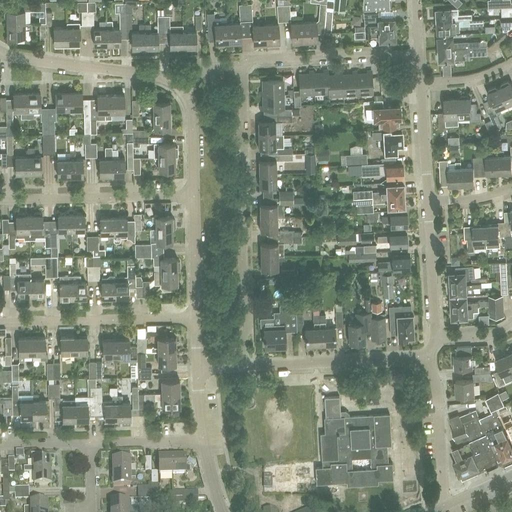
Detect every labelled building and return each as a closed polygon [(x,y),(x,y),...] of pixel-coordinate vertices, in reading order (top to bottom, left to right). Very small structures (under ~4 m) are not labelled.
[(326,0),(326,4),(325,11),(326,11),(326,10),(332,11),(345,12),(346,0),(326,0)] [(381,18),(380,11),(389,11),(389,0),(362,0),(362,12),(370,12),(370,18),(381,18)] [(126,33),(132,33),(131,12),(132,12),(132,6),(136,6),(136,1),(126,1),(126,3),(126,12),(126,29),(126,33)] [(39,23),(46,23),(45,12),(45,2),(22,2),(22,10),(7,11),(7,24),(25,23),(25,11),(44,11),(44,17),(39,17),(39,23)] [(115,3),(115,12),(119,12),(126,12),(126,3),(115,3)] [(320,3),(318,20),(316,22),(325,23),(326,11),(325,11),(326,4),(320,3)] [(511,6),(501,7),(502,16),(511,15),(511,6)] [(164,32),(170,32),(170,48),(171,48),(172,49),(174,50),(176,50),(177,50),(178,50),(180,49),(181,49),(181,48),(183,48),(183,32),(183,25),(170,25),(169,16),(172,16),(172,10),(167,10),(167,7),(163,7),(163,10),(163,16),(164,16),(164,32)] [(437,10),(437,21),(472,19),(477,19),(477,15),(472,16),(472,14),(459,14),(458,8),(451,9),(437,10)] [(326,10),(324,32),(331,33),(332,11),(326,10)] [(225,45),(225,43),(228,43),(227,24),(221,24),(220,18),(214,18),(214,14),(207,14),(208,31),(215,31),(216,44),(217,44),(217,45),(218,46),(224,46),(225,45)] [(511,16),(500,17),(501,25),(511,24),(511,16)] [(365,31),(395,30),(394,19),(378,20),(379,25),(365,26),(365,31)] [(460,32),(460,26),(468,25),(482,24),(482,19),(477,19),(472,19),(437,21),(438,33),(460,32)] [(99,21),(99,29),(94,29),(94,45),(95,45),(95,46),(96,48),(101,48),(103,46),(103,45),(107,45),(107,21),(99,21)] [(120,45),(120,39),(120,29),(112,29),(112,21),(107,21),(107,45),(120,45)] [(317,40),(316,22),(303,23),(304,41),(317,40)] [(25,23),(7,24),(7,37),(15,37),(15,41),(16,43),(23,42),(25,41),(24,37),(25,37),(25,30),(32,30),(32,23),(25,23)] [(79,44),(80,44),(80,27),(79,27),(79,23),(67,24),(67,28),(67,44),(71,44),(72,47),(79,47),(79,44)] [(227,24),(228,43),(241,42),(240,23),(227,24)] [(301,41),(302,41),(304,41),(303,23),(290,23),(291,42),(292,42),(293,43),(294,45),(300,44),(301,42),(301,41)] [(139,24),(139,32),(132,33),(132,49),(145,48),(145,24),(139,24)] [(145,24),(145,48),(158,48),(158,32),(150,32),(150,24),(145,24)] [(265,25),(266,44),(278,43),(277,24),(265,25)] [(266,44),(265,25),(252,26),(253,44),(266,44)] [(62,44),(67,44),(67,28),(54,28),(54,44),(55,44),(55,47),(62,47),(62,44)] [(395,41),(395,30),(365,31),(354,32),(354,38),(366,38),(366,37),(379,37),(379,41),(395,41)] [(183,32),(183,48),(196,48),(196,31),(183,32)] [(469,41),(469,42),(453,42),(453,36),(438,37),(439,49),(487,47),(487,46),(481,47),(481,41),(469,41)] [(487,47),(439,49),(440,60),(455,60),(454,54),(469,53),(469,55),(487,54),(487,47)] [(313,73),(314,93),(328,92),(329,92),(328,75),(328,72),(327,73),(327,70),(323,70),(323,73),(313,73)] [(371,73),(371,70),(367,71),(367,73),(357,74),(358,94),(372,93),(371,73)] [(309,71),(309,74),(298,74),(299,90),(293,90),(294,107),(300,106),(299,94),(314,93),(313,73),(313,71),(309,71)] [(342,75),(344,95),(358,94),(357,74),(357,71),(353,71),(353,74),(342,75)] [(329,92),(328,92),(328,95),(344,95),(342,75),(342,72),(338,72),(338,75),(328,75),(329,92)] [(281,95),(282,95),(282,80),(263,80),(263,92),(260,92),(259,95),(263,95),(281,95)] [(511,102),(511,83),(511,82),(510,83),(508,81),(501,84),(501,87),(499,88),(507,105),(511,102)] [(487,93),(490,99),(495,110),(488,113),(491,120),(498,134),(500,133),(498,128),(501,127),(501,125),(497,115),(500,114),(501,111),(499,108),(507,105),(499,88),(498,88),(496,86),(489,89),(489,92),(487,93)] [(68,92),(69,110),(82,109),(82,91),(68,92)] [(33,118),(33,111),(40,110),(40,121),(42,121),(42,135),(43,135),(48,135),(48,108),(40,108),(40,92),(26,93),(27,116),(27,118),(33,118)] [(56,121),(55,110),(69,110),(68,92),(55,92),(55,108),(48,108),(48,135),(49,135),(49,140),(55,140),(54,134),(55,134),(54,121),(56,121)] [(12,110),(14,110),(14,111),(23,111),(23,113),(23,116),(27,116),(26,93),(13,93),(13,109),(6,109),(6,110),(6,111),(6,110),(7,121),(12,121),(12,110)] [(111,113),(111,94),(97,95),(98,120),(111,119),(111,113)] [(111,94),(111,113),(124,112),(124,94),(111,94)] [(292,110),(284,110),(282,110),(281,95),(263,95),(263,108),(260,108),(261,110),(277,110),(277,116),(291,116),(292,116),(292,110)] [(457,98),(458,116),(470,116),(470,121),(481,121),(480,112),(477,112),(476,103),(471,103),(471,98),(469,98),(468,96),(460,96),(460,98),(457,98)] [(445,117),(458,116),(457,98),(444,99),(445,113),(438,113),(439,128),(446,128),(445,117)] [(153,116),(170,115),(170,102),(153,103),(153,116)] [(373,108),(374,113),(374,121),(379,121),(380,127),(398,126),(398,119),(401,118),(400,106),(373,108)] [(171,128),(170,115),(153,116),(154,129),(171,128)] [(121,128),(121,133),(132,133),(132,130),(132,119),(126,119),(126,128),(121,128)] [(498,134),(491,120),(485,122),(491,136),(498,134)] [(276,135),(275,121),(258,122),(258,135),(276,135)] [(372,139),(384,139),(385,153),(396,153),(396,146),(402,145),(402,133),(390,133),(390,131),(372,132),(372,139)] [(90,134),(82,134),(83,143),(85,143),(91,143),(90,134)] [(276,148),(278,148),(278,154),(292,154),(292,147),(283,148),(283,135),(276,135),(258,135),(258,148),(276,148)] [(158,143),(154,143),(154,158),(158,158),(175,157),(178,157),(178,148),(175,148),(175,144),(158,145),(158,143)] [(498,156),(499,173),(511,172),(511,162),(511,160),(511,146),(511,155),(504,156),(504,150),(498,150),(498,156)] [(28,156),(29,173),(33,173),(33,174),(35,175),(40,175),(41,174),(41,156),(35,156),(34,147),(28,148),(28,156)] [(113,175),(112,149),(112,147),(105,147),(105,159),(99,159),(100,176),(113,175)] [(112,149),(113,175),(125,175),(125,158),(118,158),(117,149),(112,149)] [(70,159),(70,176),(83,176),(83,159),(75,159),(75,150),(70,150),(70,159)] [(346,164),(360,164),(367,163),(366,153),(345,154),(346,164)] [(28,156),(16,157),(16,173),(29,173),(28,156)] [(486,157),(479,157),(480,176),(487,175),(487,173),(499,173),(498,156),(486,156),(486,157)] [(176,170),(175,157),(158,158),(158,170),(176,170)] [(461,162),(462,184),(475,184),(474,176),(480,176),(479,157),(473,157),(473,167),(461,168),(461,162)] [(70,159),(57,160),(58,177),(70,176),(70,159)] [(259,174),(276,173),(276,160),(258,161),(259,174)] [(449,184),(449,185),(462,184),(461,162),(455,162),(455,168),(448,168),(448,164),(444,160),(440,160),(441,184),(449,184)] [(402,164),(386,165),(387,178),(403,177),(402,164)] [(276,187),(276,173),(259,174),(259,187),(276,187)] [(372,197),(404,195),(403,184),(387,185),(387,191),(372,192),(372,197)] [(372,190),(353,191),(353,199),(357,199),(372,198),(372,197),(372,192),(372,190)] [(372,204),(373,203),(388,202),(388,208),(404,207),(404,195),(372,197),(372,198),(357,199),(353,199),(354,205),(357,205),(372,204)] [(293,205),(293,198),(280,198),(273,198),(273,204),(259,204),(260,217),(277,217),(284,217),(284,205),(293,205)] [(366,221),(377,221),(376,212),(366,212),(366,221)] [(407,226),(406,212),(390,213),(390,215),(382,216),(382,222),(391,221),(391,227),(407,226)] [(30,240),(29,216),(25,216),(25,215),(24,213),(19,213),(18,215),(18,216),(17,216),(17,221),(8,221),(8,233),(9,248),(15,248),(15,237),(24,237),(24,240),(30,240)] [(36,239),(35,231),(43,231),(43,215),(42,215),(42,214),(40,213),(35,213),(34,214),(34,215),(29,216),(30,240),(36,239)] [(58,231),(66,230),(66,239),(72,239),(71,214),(58,215),(58,231)] [(71,214),(72,239),(77,239),(77,230),(85,230),(85,214),(71,214)] [(175,221),(174,220),(172,220),(172,216),(152,217),(152,223),(155,223),(155,229),(172,229),(174,229),(175,228),(175,221)] [(114,241),(113,217),(100,218),(101,234),(108,234),(108,241),(114,241)] [(134,222),(126,223),(126,217),(113,217),(114,241),(115,243),(118,243),(120,241),(120,238),(135,237),(134,230),(134,222)] [(277,217),(260,217),(260,231),(278,231),(277,217)] [(505,236),(505,222),(499,222),(499,224),(485,225),(486,242),(500,241),(500,237),(505,236)] [(487,247),(486,242),(485,225),(473,225),(464,226),(464,240),(467,239),(468,252),(474,251),(474,248),(487,247)] [(172,229),(155,229),(156,242),(173,242),(172,229)] [(373,232),(337,233),(337,244),(356,243),(356,240),(361,240),(361,243),(371,243),(371,240),(374,240),(373,232)] [(407,245),(406,232),(389,233),(390,235),(378,236),(378,241),(390,241),(390,246),(407,245)] [(280,236),(280,243),(261,243),(261,256),(278,256),(284,256),(283,242),(294,242),(302,242),(301,236),(280,236)] [(335,253),(341,253),(376,251),(376,245),(352,246),(349,249),(345,249),(344,246),(341,247),(341,248),(335,248),(335,253)] [(361,252),(361,258),(362,261),(376,261),(376,251),(341,253),(335,253),(335,254),(341,254),(341,253),(361,252)] [(409,268),(408,254),(392,256),(393,261),(378,262),(378,269),(393,268),(393,269),(409,268)] [(86,266),(87,266),(87,280),(94,280),(93,266),(93,256),(86,256),(86,266)] [(278,256),(261,256),(261,270),(270,270),(278,269),(278,260),(284,260),(284,256),(278,256)] [(153,265),(160,264),(160,271),(180,271),(180,261),(177,262),(177,258),(160,259),(160,257),(153,257),(153,265)] [(45,277),(51,277),(51,259),(51,258),(40,258),(40,263),(45,263),(45,277)] [(127,276),(115,276),(115,281),(115,297),(128,297),(128,288),(136,288),(135,265),(127,265),(127,276)] [(455,267),(456,273),(450,273),(450,284),(487,282),(487,277),(475,278),(474,268),(472,266),(455,267)] [(160,271),(154,271),(154,285),(161,285),(161,288),(164,291),(173,290),(173,287),(177,287),(177,284),(178,284),(178,271),(180,271),(160,271)] [(31,279),(31,276),(31,273),(18,273),(18,280),(18,295),(31,295),(31,279)] [(383,274),(382,274),(383,286),(384,297),(394,296),(392,273),(383,274)] [(73,298),(73,282),(72,275),(60,276),(60,282),(60,298),(73,298)] [(72,275),(73,282),(73,298),(86,298),(86,282),(81,282),(81,275),(72,275)] [(115,281),(115,276),(115,275),(109,275),(107,278),(101,278),(102,298),(115,297),(115,281)] [(136,276),(136,284),(136,295),(149,295),(149,281),(142,281),(141,276),(136,276)] [(44,279),(31,279),(31,295),(44,295),(44,279)] [(481,282),(485,282),(487,282),(450,284),(451,295),(466,294),(466,293),(473,293),(473,288),(477,287),(477,288),(481,287),(481,282)] [(489,306),(503,306),(503,296),(488,296),(489,301),(467,302),(466,297),(451,297),(452,308),(478,307),(489,306)] [(382,311),(381,301),(371,302),(372,311),(382,311)] [(279,305),(280,323),(275,324),(274,317),(260,318),(261,326),(264,326),(265,347),(285,346),(284,322),(290,321),(290,304),(279,305)] [(390,324),(397,324),(398,334),(398,340),(407,339),(407,337),(413,337),(413,325),(415,325),(414,317),(412,317),(412,315),(403,315),(402,306),(389,307),(390,324)] [(503,306),(489,306),(489,317),(504,316),(503,306)] [(478,307),(452,308),(452,318),(473,317),(473,312),(478,312),(478,307)] [(371,327),(370,318),(370,312),(356,313),(357,323),(349,323),(350,342),(365,341),(364,332),(364,327),(371,327)] [(325,314),(319,315),(321,344),(335,343),(334,327),(326,327),(325,314)] [(321,344),(319,315),(313,315),(314,328),(305,328),(306,345),(321,344)] [(385,317),(370,318),(371,327),(364,327),(364,332),(370,332),(371,340),(386,339),(385,317)] [(74,353),(74,336),(61,337),(61,354),(74,353)] [(87,336),(74,336),(74,353),(87,353),(87,336)] [(24,361),(24,354),(32,354),(31,337),(19,338),(19,354),(19,362),(24,361)] [(47,353),(45,353),(45,337),(31,337),(32,354),(40,354),(41,360),(47,360),(47,353)] [(137,346),(137,352),(146,352),(146,338),(137,338),(136,338),(137,346)] [(158,351),(176,351),(175,338),(157,338),(158,347),(154,347),(153,346),(151,347),(151,351),(158,351)] [(116,356),(116,339),(103,340),(103,357),(116,356)] [(137,346),(129,346),(129,339),(116,339),(116,356),(124,356),(124,361),(137,361),(137,352),(137,346)] [(457,355),(454,356),(455,369),(473,368),(472,355),(471,346),(456,347),(457,355)] [(176,364),(176,351),(158,351),(158,365),(176,364)] [(511,379),(511,366),(506,354),(494,359),(499,370),(494,372),(499,385),(511,379)] [(490,372),(475,373),(475,381),(494,380),(490,372)] [(75,403),(75,420),(88,420),(88,413),(96,413),(96,387),(96,378),(89,378),(87,378),(88,396),(75,396),(75,403)] [(474,401),(474,394),(473,379),(455,381),(456,396),(460,396),(461,402),(474,401)] [(161,380),(162,393),(179,393),(179,380),(161,380)] [(33,400),(21,401),(21,398),(18,398),(18,384),(12,384),(12,396),(12,414),(21,414),(21,420),(29,420),(29,417),(33,417),(33,400)] [(54,409),(62,409),(62,420),(75,420),(75,403),(63,403),(63,397),(62,397),(60,397),(60,384),(53,384),(54,398),(54,409)] [(105,413),(105,414),(105,419),(118,419),(117,395),(112,395),(112,401),(102,401),(102,387),(96,387),(96,413),(105,413)] [(492,412),(479,418),(485,434),(457,446),(452,449),(456,460),(452,462),(458,477),(459,476),(460,478),(484,467),(484,466),(496,461),(497,462),(511,454),(511,449),(496,415),(499,414),(496,408),(504,405),(498,391),(486,399),(492,412)] [(179,393),(162,393),(155,394),(155,398),(157,400),(162,400),(162,408),(169,408),(169,414),(178,414),(178,407),(180,407),(179,393)] [(33,394),(33,400),(33,417),(46,417),(46,400),(38,400),(38,394),(33,394)] [(130,419),(130,408),(130,402),(122,402),(122,395),(117,395),(118,419),(130,419)] [(3,397),(0,396),(0,402),(3,403),(3,414),(12,414),(12,396),(3,397)] [(278,440),(257,441),(260,493),(274,493),(275,511),(302,511),(303,511),(303,504),(306,504),(305,484),(302,484),(301,474),(302,474),(309,474),(309,471),(347,469),(400,467),(398,415),(397,415),(314,419),(314,416),(313,406),(307,407),(307,403),(283,404),(283,408),(276,408),(278,440)] [(478,416),(475,410),(459,416),(459,414),(449,418),(453,428),(478,416)] [(478,416),(453,428),(451,429),(454,439),(457,446),(485,434),(479,418),(478,416)] [(135,466),(130,466),(129,458),(127,459),(127,452),(117,452),(117,459),(112,459),(112,473),(135,472),(135,466)] [(31,460),(33,460),(33,467),(27,467),(28,472),(34,472),(50,471),(50,459),(42,459),(42,454),(31,454),(31,455),(31,460)] [(172,474),(171,456),(158,457),(159,475),(172,474)] [(171,456),(172,474),(185,474),(185,456),(171,456)] [(50,471),(34,472),(34,484),(51,484),(50,471)] [(130,485),(130,478),(135,478),(135,476),(136,476),(135,472),(112,473),(113,486),(130,485)] [(138,493),(152,492),(151,484),(151,486),(138,487),(138,493)] [(110,511),(128,511),(128,500),(110,501),(110,511)] [(24,511),(46,511),(47,501),(30,501),(30,507),(24,507),(24,511)]
